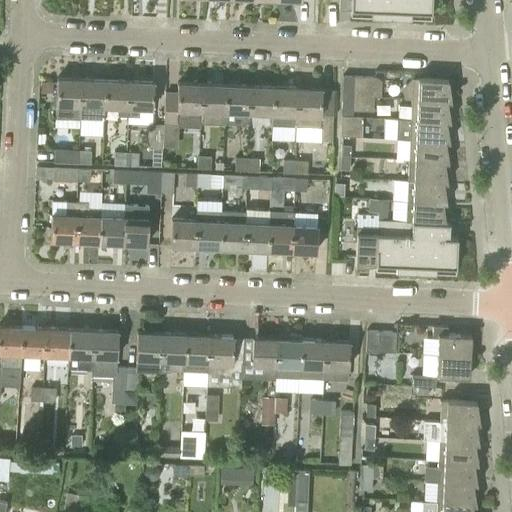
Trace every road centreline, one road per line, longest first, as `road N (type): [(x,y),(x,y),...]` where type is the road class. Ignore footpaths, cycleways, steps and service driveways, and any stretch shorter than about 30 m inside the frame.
road 1 (residential): [(10,286),(511,301)]
road 2 (residential): [(492,52),(60,37),(20,46)]
road 3 (residential): [(10,286),(20,46)]
road 4 (residential): [(511,284),(492,52)]
